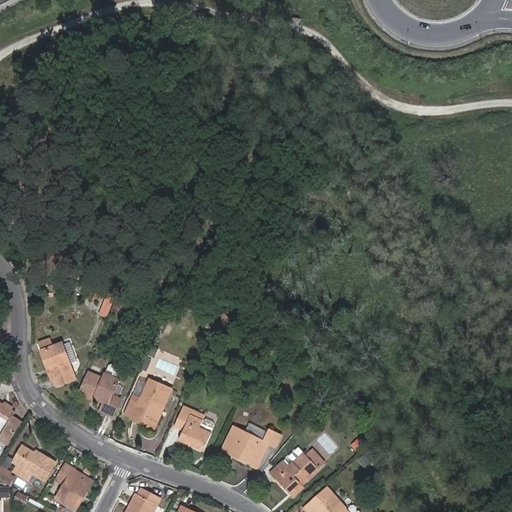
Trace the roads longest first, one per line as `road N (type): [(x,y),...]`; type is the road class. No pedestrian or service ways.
road 1 (residential): [(128,460),(74,434),(44,406),(25,375),(14,282),(0,264)]
road 2 (residential): [(258,511),(128,460)]
